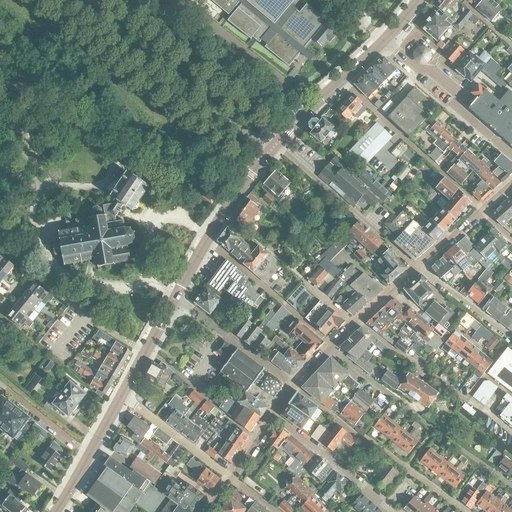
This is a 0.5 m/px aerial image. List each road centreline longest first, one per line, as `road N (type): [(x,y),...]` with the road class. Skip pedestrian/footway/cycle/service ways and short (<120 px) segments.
road 1 (residential): [(293,384),(351,322),(511,182)]
road 2 (unclassified): [(270,150),(71,0)]
road 3 (tertiary): [(176,296),(270,150)]
road 4 (residential): [(511,153),(458,106),(456,93),(385,40)]
road 5 (unclassified): [(180,0),(310,105)]
road 6 (residential): [(393,511),(270,415)]
road 7 (residential): [(293,384),(176,296)]
road 8 (residential): [(231,478),(122,394)]
